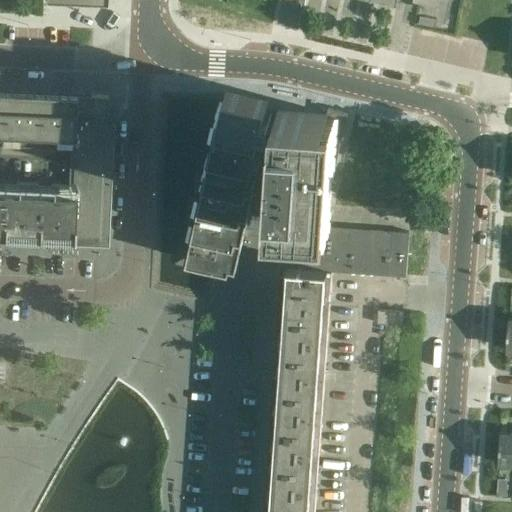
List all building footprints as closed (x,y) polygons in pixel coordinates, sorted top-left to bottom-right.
[(250,210),(270,211),(270,221),(283,222),(292,223),(329,226),(330,220),(330,213),(332,188),(330,188),(348,111),(328,107),(327,113),(277,110),(277,120),(271,119),(272,113),(271,112),(271,113),(266,112),(269,99),(227,90),(190,248),(188,247),(188,249),(190,249),(187,260),(229,270),(230,265),(236,267),(237,267),(240,253),(244,253),(245,251),(241,251),(250,210)] [(2,133),(19,134),(21,92),(3,92),(2,133)] [(19,134),(37,135),(39,93),(21,92),(19,134)] [(37,135),(54,136),(56,94),(39,93),(37,135)] [(56,100),(54,136),(72,136),(73,114),(90,114),(91,96),(90,96),(90,102),(75,101),(75,95),(71,95),(56,94),(56,100)] [(106,115),(107,113),(107,96),(91,96),(90,114),(106,115)] [(72,136),(71,155),(104,157),(106,116),(106,115),(90,114),(73,114),(72,136)] [(71,155),(70,184),(0,181),(0,234),(101,239),(104,157),(71,155)] [(342,227),(329,226),(292,223),(290,245),(341,249),(342,227)] [(340,271),(362,272),(365,229),(342,227),(341,249),(340,271)] [(362,272),(384,274),(387,230),(365,229),(362,272)] [(384,274),(406,276),(408,249),(409,232),(387,230),(384,274)] [(331,270),(340,271),(341,249),(290,245),(288,267),(331,270)] [(314,511),(331,270),(288,267),(270,511),(314,511)] [(378,309),(377,323),(402,325),(403,311),(378,309)] [(499,462),(511,463),(511,432),(501,432),(499,462)] [(498,479),(497,495),(507,496),(507,479),(498,479)]
